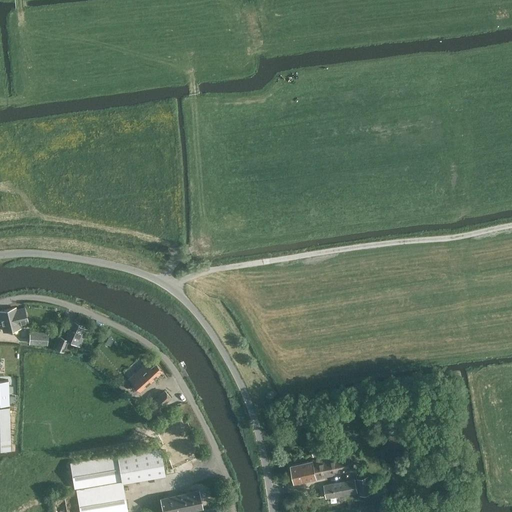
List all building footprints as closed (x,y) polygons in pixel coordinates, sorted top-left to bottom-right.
[(19,322),(27,320),(24,307),(16,310),(15,307),(0,310),(0,313),(4,330),(20,326),(19,322)] [(62,350),(63,349),(67,340),(79,345),(87,329),(81,326),(82,325),(74,321),(70,329),(65,338),(61,336),(55,347),(62,350)] [(47,331),(29,330),(28,342),(47,343),(47,331)] [(140,390),(161,370),(155,363),(146,370),(142,366),(129,378),(140,390)] [(0,404),(9,404),(8,380),(0,379),(0,404)] [(156,414),(172,401),(165,391),(148,405),(156,414)] [(0,406),(0,449),(10,449),(9,406),(0,406)] [(313,456),(333,451),(331,442),(311,446),(313,456)] [(74,487),(121,479),(122,482),(165,475),(161,446),(70,462),(74,487)] [(295,483),(353,470),(349,452),(291,465),(295,483)] [(357,478),(360,496),(371,493),(368,476),(357,478)] [(327,498),(357,492),(355,479),(325,485),(327,498)] [(127,511),(122,482),(63,492),(66,511),(127,511)] [(163,511),(182,511),(192,510),(202,508),(199,490),(161,498),(163,511)]
